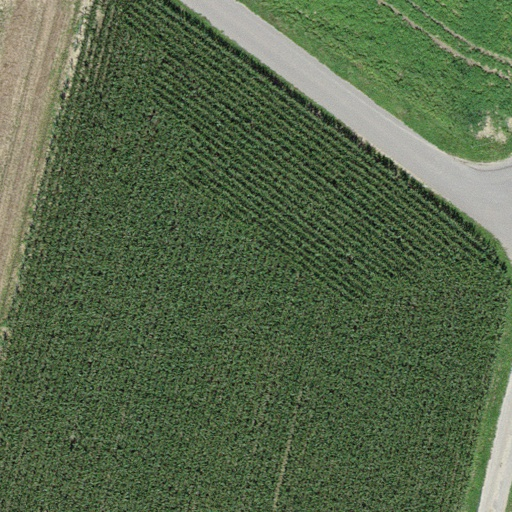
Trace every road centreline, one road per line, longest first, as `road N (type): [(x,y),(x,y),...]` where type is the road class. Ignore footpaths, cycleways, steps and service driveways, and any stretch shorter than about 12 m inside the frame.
road 1 (track): [(511,194),(239,0)]
road 2 (track): [(511,367),(479,511)]
